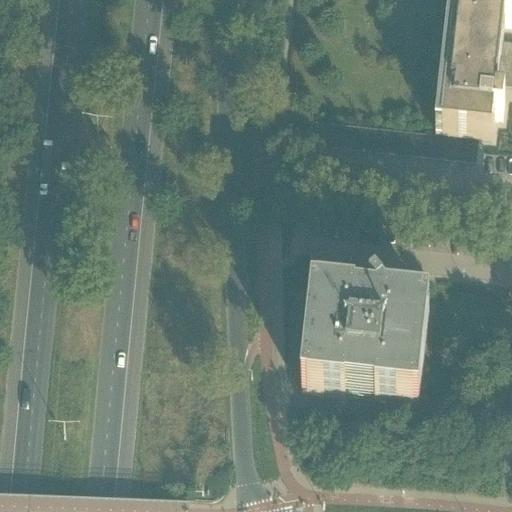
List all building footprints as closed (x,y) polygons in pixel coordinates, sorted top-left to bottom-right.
[(467,142),(478,144),(491,145),(493,131),(491,131),(492,123),(502,124),(504,106),(490,104),(492,89),(511,90),(511,46),(497,44),(499,29),(511,30),(511,12),(504,12),(505,4),(507,4),(507,0),(450,0),(450,7),(454,7),(451,41),(446,40),(441,83),(446,83),(442,117),(437,116),(435,139),(445,140),(456,141),(467,142)] [(307,149),(318,150),(321,126),(310,125),(307,149)] [(318,150),(329,151),(332,127),(321,126),(318,150)] [(329,151),(341,152),(343,129),(332,127),(329,151)] [(341,152),(352,154),(355,130),(343,129),(341,152)] [(352,154),(363,155),(366,131),(355,130),(352,154)] [(363,155),(374,156),(377,132),(366,131),(363,155)] [(374,156),(386,157),(388,134),(377,132),(374,156)] [(386,157),(397,159),(400,135),(388,134),(386,157)] [(397,159),(408,160),(411,136),(400,135),(397,159)] [(408,160),(419,161),(422,137),(411,136),(408,160)] [(419,161),(431,162),(433,139),(422,137),(419,161)] [(431,162),(442,164),(445,140),(435,139),(433,139),(431,162)] [(442,164),(453,165),(456,141),(445,140),(442,164)] [(453,165),(464,166),(467,142),(456,141),(453,165)] [(467,142),(464,166),(476,167),(478,144),(467,142)] [(374,405),(412,409),(424,312),(386,308),(375,295),(364,281),(362,282),(359,285),(358,287),(357,289),(356,291),(355,293),(354,295),(353,304),(317,300),(306,397),(344,402),(345,395),(375,398),(374,405)]
